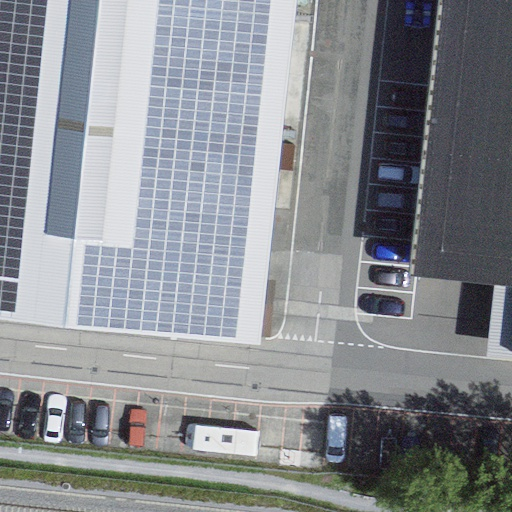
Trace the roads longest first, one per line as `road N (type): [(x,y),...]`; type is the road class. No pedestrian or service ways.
road 1 (unclassified): [(342,0),(299,377)]
road 2 (unclassified): [(299,377),(0,342)]
road 3 (unclassified): [(511,396),(299,377)]
